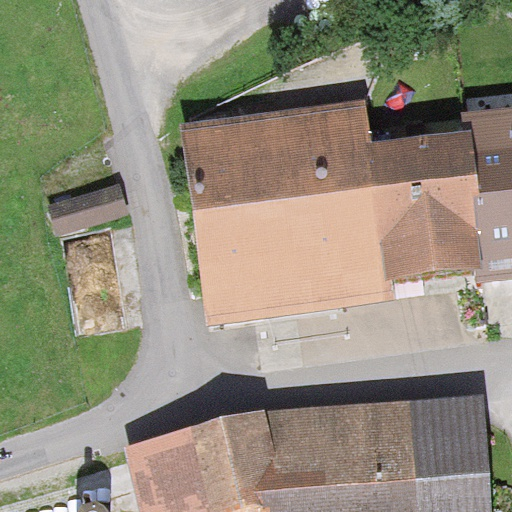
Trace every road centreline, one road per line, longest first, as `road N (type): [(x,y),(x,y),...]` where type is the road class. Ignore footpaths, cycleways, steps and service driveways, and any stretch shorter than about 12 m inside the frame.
road 1 (unclassified): [(0,462),(126,415),(150,394),(167,356),(167,293),(150,191),(99,0)]
road 2 (track): [(161,377),(261,382),(511,362)]
